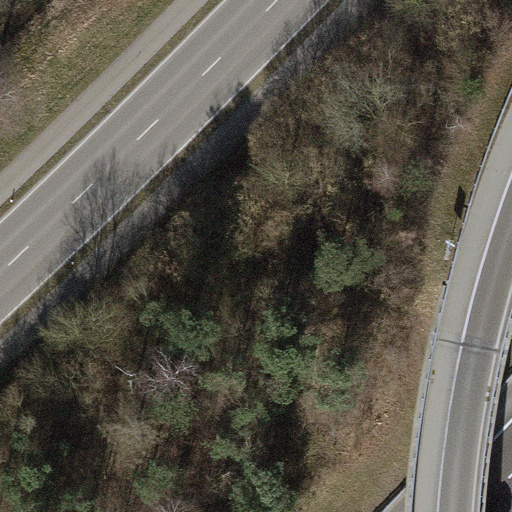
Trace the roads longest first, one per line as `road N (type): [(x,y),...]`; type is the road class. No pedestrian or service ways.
road 1 (primary): [(0,277),(282,0)]
road 2 (motorway): [(511,234),(480,348),(457,511)]
